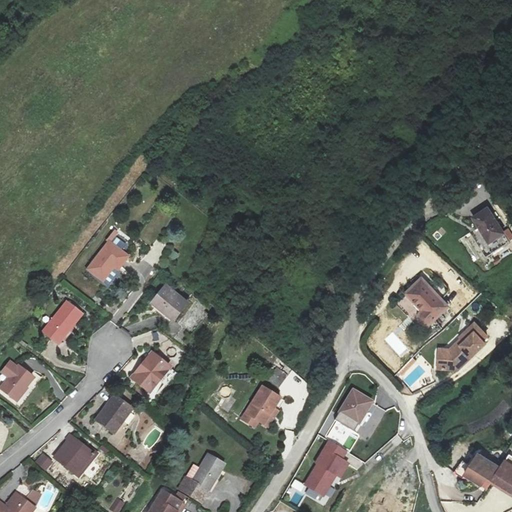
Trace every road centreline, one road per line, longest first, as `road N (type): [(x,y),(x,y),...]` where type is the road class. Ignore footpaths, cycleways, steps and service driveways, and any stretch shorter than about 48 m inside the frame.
road 1 (residential): [(511,114),(368,281),(346,340)]
road 2 (residential): [(436,511),(409,415),(346,340)]
road 3 (residential): [(259,511),(312,427),(346,340)]
road 4 (unclassified): [(0,472),(75,406),(113,345)]
